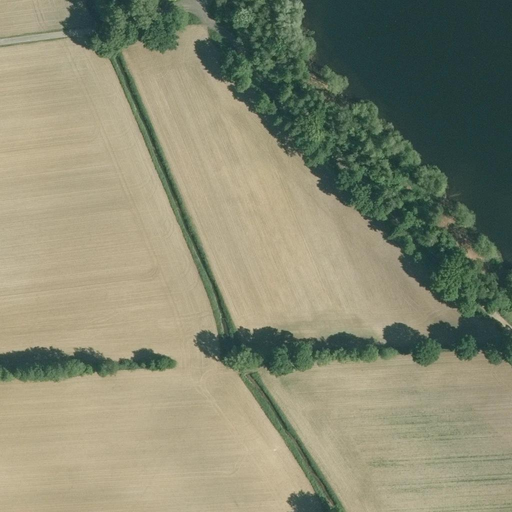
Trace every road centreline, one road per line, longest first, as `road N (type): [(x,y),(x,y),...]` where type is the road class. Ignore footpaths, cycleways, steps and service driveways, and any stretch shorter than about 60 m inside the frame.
road 1 (track): [(183,0),(511,340)]
road 2 (track): [(191,9),(0,40)]
